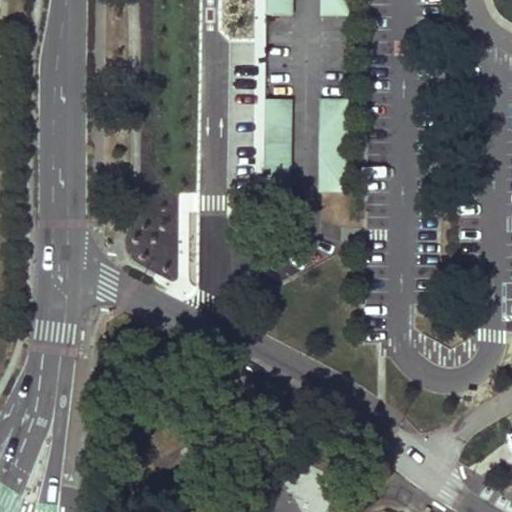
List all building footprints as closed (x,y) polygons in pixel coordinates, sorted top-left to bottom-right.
[(262,0),(262,16),(293,17),(292,0),(262,0)] [(348,19),(347,0),(319,0),(320,20),(348,19)] [(511,0),(511,440),(506,444),(502,446),(511,464),(511,0)] [(316,194),(345,195),(347,103),(318,102),(316,194)] [(290,193),(290,103),(262,103),(262,193),(290,193)]
